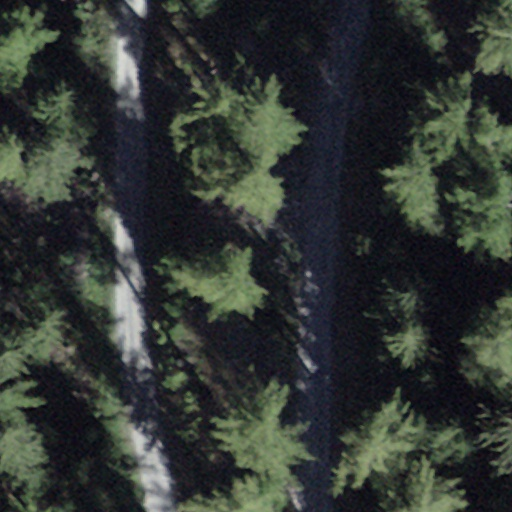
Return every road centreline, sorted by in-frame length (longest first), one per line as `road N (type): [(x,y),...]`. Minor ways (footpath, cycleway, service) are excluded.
road 1 (track): [(320,511),(320,231),(331,131),(366,0)]
road 2 (track): [(141,0),(132,343),(161,511)]
